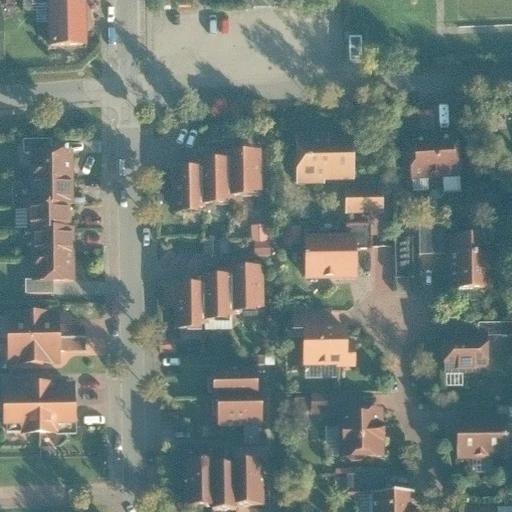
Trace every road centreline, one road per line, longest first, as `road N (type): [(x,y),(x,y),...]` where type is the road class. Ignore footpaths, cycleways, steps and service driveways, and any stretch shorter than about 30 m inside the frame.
road 1 (residential): [(131,497),(126,96)]
road 2 (residential): [(511,77),(126,96)]
road 3 (residential): [(440,511),(404,404),(396,315)]
road 4 (residential): [(131,497),(0,498)]
road 5 (residential): [(126,96),(0,100)]
